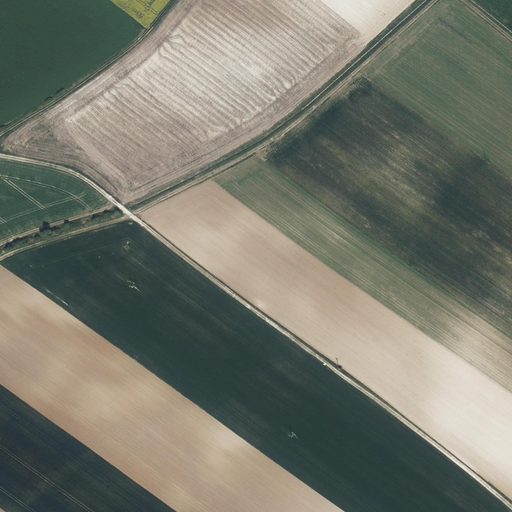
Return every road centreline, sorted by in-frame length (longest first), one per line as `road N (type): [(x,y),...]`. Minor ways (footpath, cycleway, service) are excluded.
road 1 (track): [(0,155),(81,173),(511,506)]
road 2 (track): [(434,0),(275,135),(130,214)]
road 3 (track): [(173,0),(133,47),(0,133)]
road 4 (track): [(0,260),(130,214)]
road 5 (track): [(0,243),(116,204)]
